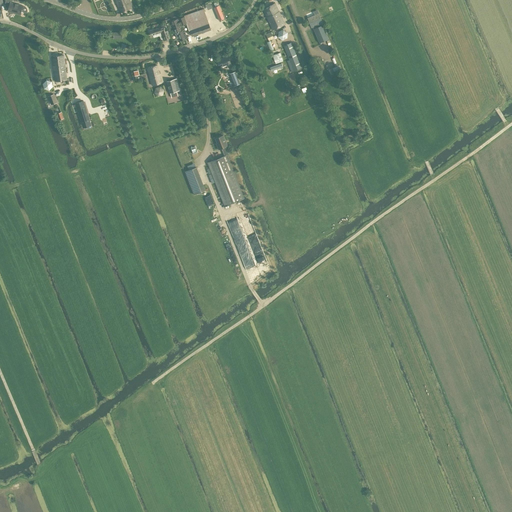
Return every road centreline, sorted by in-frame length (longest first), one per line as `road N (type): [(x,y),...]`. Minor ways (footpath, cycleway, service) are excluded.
road 1 (residential): [(0,21),(78,52),(154,56),(222,34),(255,0)]
road 2 (unclassified): [(50,0),(118,19),(183,0)]
road 3 (track): [(0,370),(41,473),(19,484)]
road 4 (track): [(452,0),(504,122)]
